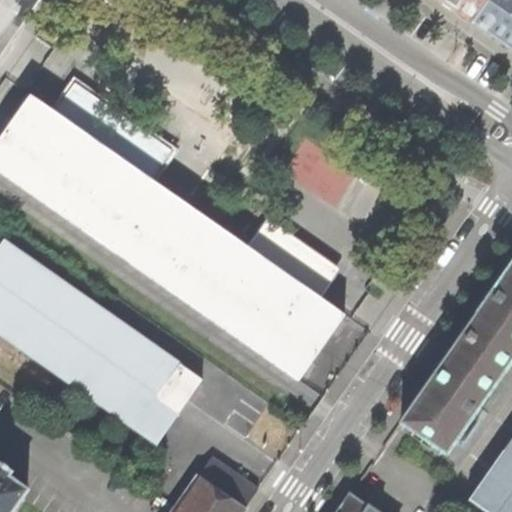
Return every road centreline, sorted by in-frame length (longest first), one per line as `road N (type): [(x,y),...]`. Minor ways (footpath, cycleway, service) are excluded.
road 1 (residential): [(287,511),(511,192)]
road 2 (secondary): [(511,139),(312,0)]
road 3 (unknown): [(511,437),(448,511),(433,509),(336,442)]
